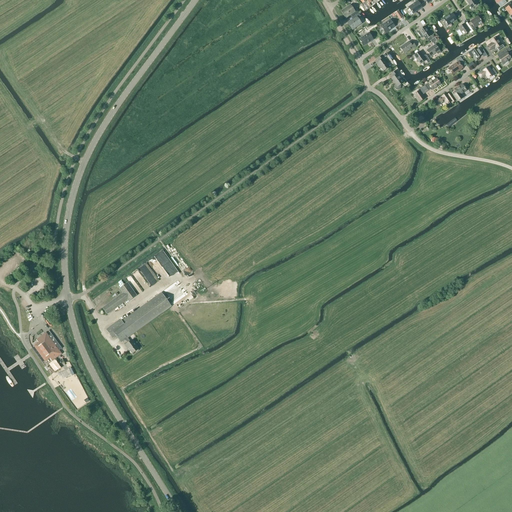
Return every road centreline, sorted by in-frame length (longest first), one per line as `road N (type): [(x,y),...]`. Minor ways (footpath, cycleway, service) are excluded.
road 1 (secondary): [(178,511),(84,354),(68,299),(65,241),(88,151),(195,0)]
road 2 (unclassified): [(511,169),(435,151),(401,120)]
